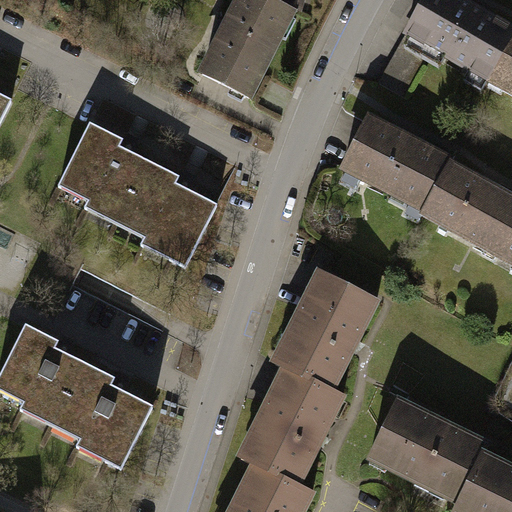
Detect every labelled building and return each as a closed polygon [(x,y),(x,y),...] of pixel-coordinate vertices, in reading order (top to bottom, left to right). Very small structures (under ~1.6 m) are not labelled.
[(297,14),(268,0),(238,0),(201,78),(254,104),(297,14)] [(268,0),(297,14),(303,15),(306,0),(268,0)] [(427,0),(403,44),(499,97),(511,72),(511,33),(451,0),(427,0)] [(511,72),(499,97),(511,103),(511,72)] [(0,129),(12,106),(0,99),(0,129)] [(340,175),(428,223),(456,171),(458,168),(370,120),(340,175)] [(92,130),(60,191),(89,206),(87,212),(145,243),(142,248),(186,271),(217,211),(176,189),(180,182),(119,151),(122,146),(92,130)] [(511,201),(456,171),(428,223),(426,226),(511,273),(511,201)] [(278,360),(336,388),(377,301),(310,269),(268,357),(278,360)] [(25,335),(0,384),(0,400),(24,412),(20,419),(81,449),(78,456),(123,479),(154,417),(111,396),(114,389),(54,359),(57,352),(25,335)] [(344,392),(336,388),(278,360),(234,452),(246,457),(301,483),(344,392)] [(363,457),(452,500),(478,446),(482,439),(392,396),(363,457)] [(511,511),(511,462),(478,446),(452,500),(447,511),(449,511),(511,511)] [(301,483),(246,457),(219,511),(302,511),(313,489),(301,483)]
